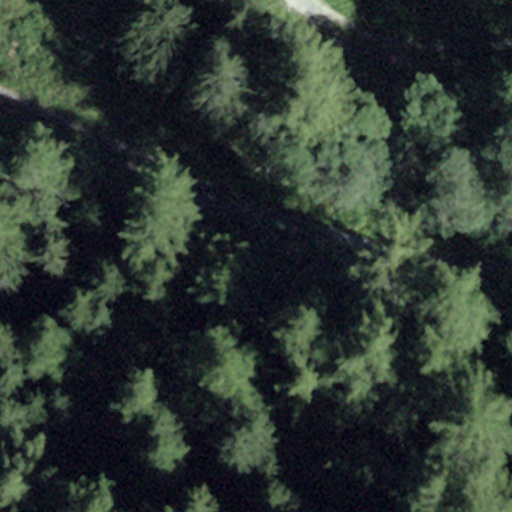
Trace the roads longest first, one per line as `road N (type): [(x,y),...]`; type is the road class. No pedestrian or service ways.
road 1 (track): [(0,111),(480,280),(511,278)]
road 2 (track): [(511,48),(356,36),(314,0)]
